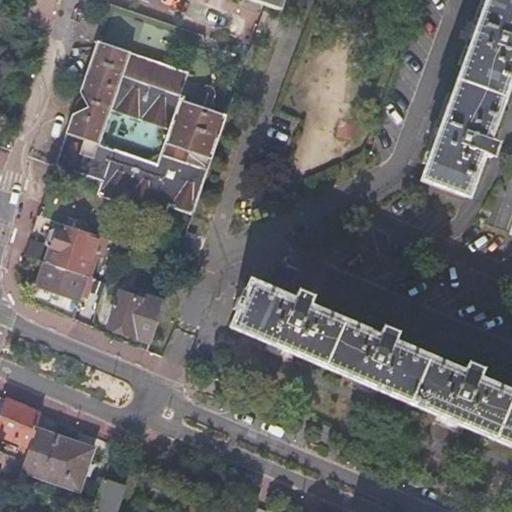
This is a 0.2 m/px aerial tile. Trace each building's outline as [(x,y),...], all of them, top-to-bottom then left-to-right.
[(253,0),(265,3),(279,9),(282,0),(253,0)] [(511,9),(511,0),(489,0),(422,182),(454,194),(473,135),(511,9)] [(511,9),(473,135),(487,139),(511,72),(511,9)] [(97,42),(93,56),(71,120),(68,128),(60,151),(54,168),(101,184),(97,196),(165,220),(169,208),(193,216),(199,199),(210,169),(227,117),(180,101),(189,75),(97,42)] [(473,135),(454,194),(466,198),(481,156),(492,160),(497,147),(486,143),(487,139),(473,135)] [(51,250),(47,264),(89,278),(98,252),(102,254),(106,241),(63,227),(62,230),(61,233),(53,229),(49,232),(44,245),(47,248),(51,250)] [(26,300),(72,319),(79,301),(78,300),(79,298),(86,300),(93,279),(89,278),(47,264),(45,263),(38,282),(37,287),(33,285),(30,287),(26,300)] [(357,381),(393,396),(446,419),(511,447),(511,397),(477,382),(481,372),(467,366),(463,376),(406,352),(391,345),(395,335),(382,330),(377,340),(306,310),(311,299),(297,293),(293,304),(278,298),(281,292),(260,283),(257,289),(249,285),(243,301),(239,299),(233,311),(238,312),(232,327),(241,331),(357,381)] [(151,343),(164,303),(146,297),(145,301),(120,294),(108,329),(129,336),(151,343)] [(35,431),(41,415),(7,401),(0,417),(0,437),(12,442),(20,446),(28,449),(35,431)] [(23,463),(20,473),(79,492),(87,469),(94,449),(35,431),(28,449),(26,456),(23,463)] [(18,450),(20,446),(12,442),(9,447),(18,450)] [(0,455),(23,463),(26,456),(0,448),(0,455)] [(0,473),(18,479),(20,473),(23,463),(0,455),(0,473)] [(92,511),(116,511),(125,486),(104,479),(92,511)]
